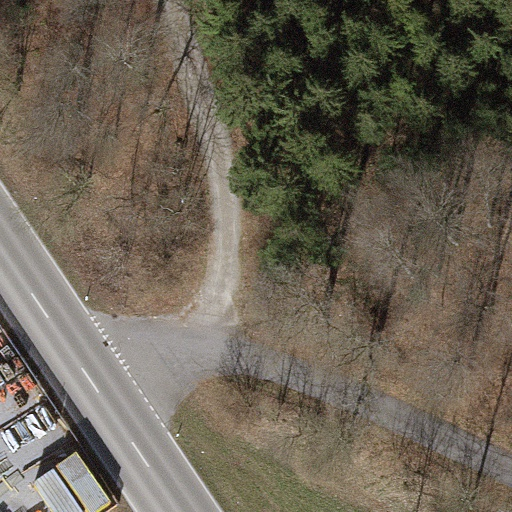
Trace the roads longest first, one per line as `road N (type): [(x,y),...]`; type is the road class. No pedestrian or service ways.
road 1 (track): [(181,348),(222,283),(230,226),(223,170),(174,0)]
road 2 (track): [(511,472),(276,359),(237,347),(181,348)]
road 3 (secondary): [(0,244),(180,511)]
